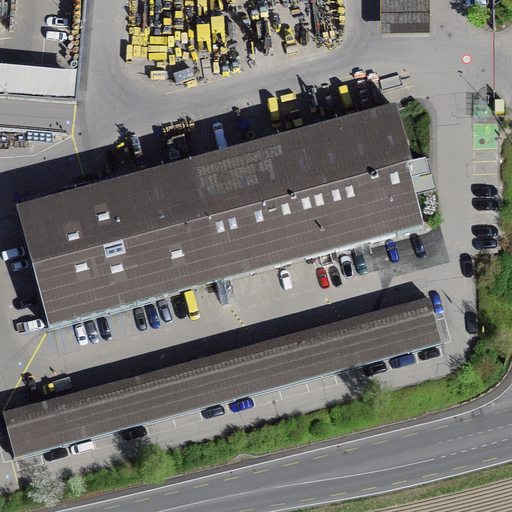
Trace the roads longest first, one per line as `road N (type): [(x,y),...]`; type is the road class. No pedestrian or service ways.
road 1 (unknown): [(0,338),(22,362),(43,368),(432,261),(450,247),(460,222),(462,0)]
road 2 (primary): [(511,427),(152,511)]
